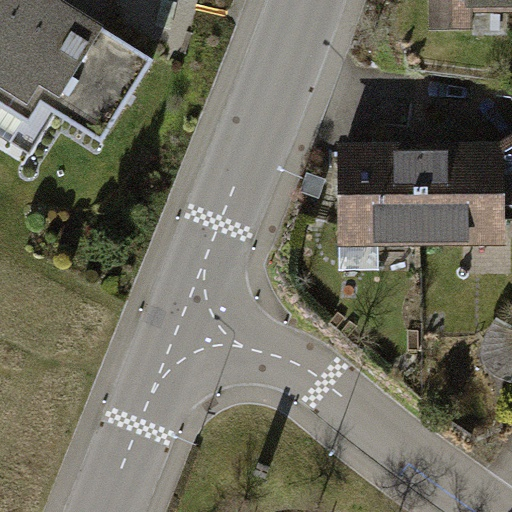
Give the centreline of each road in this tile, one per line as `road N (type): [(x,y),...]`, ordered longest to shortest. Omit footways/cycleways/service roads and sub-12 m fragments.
road 1 (residential): [(181,318),(322,383),(511,511)]
road 2 (tertiary): [(181,318),(305,0)]
road 3 (tertiary): [(181,318),(105,511)]
